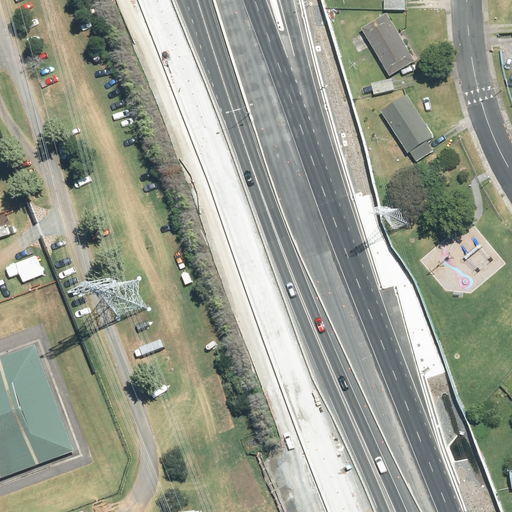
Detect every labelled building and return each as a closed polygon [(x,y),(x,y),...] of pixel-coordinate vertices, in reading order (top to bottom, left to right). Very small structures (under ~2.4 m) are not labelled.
[(405,0),(386,0),(386,11),(406,12),(405,0)] [(417,64),(389,15),(365,29),(393,77),(417,64)] [(373,84),(376,97),(398,92),(395,79),(373,84)] [(436,152),(431,144),(439,140),(412,96),(384,113),(410,157),(413,155),(417,163),(436,152)] [(38,348),(0,361),(0,483),(77,455),(38,348)] [(488,460),(480,435),(467,439),(474,464),(488,460)] [(501,502),(494,484),(487,486),(493,505),(501,502)]
